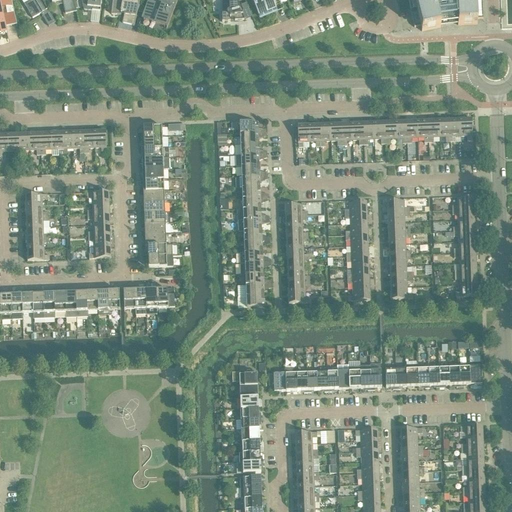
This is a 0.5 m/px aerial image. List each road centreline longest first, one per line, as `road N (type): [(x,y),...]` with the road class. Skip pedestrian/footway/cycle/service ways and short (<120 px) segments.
road 1 (tertiary): [(472,61),(0,77)]
road 2 (residential): [(0,55),(85,32),(148,45),(224,46),(358,6)]
road 3 (tertiary): [(21,97),(359,84)]
road 4 (residential): [(499,180),(394,181),(383,191),(360,183),(294,184),(285,169),(283,116)]
road 5 (residential): [(6,280),(2,184),(121,181)]
road 6 (residential): [(6,280),(120,277),(121,181)]
road 7 (residential): [(282,511),(274,500),(288,415),(389,412)]
road 8 (residential): [(127,119),(200,104),(283,116)]
road 9 (tertiary): [(504,303),(499,180)]
